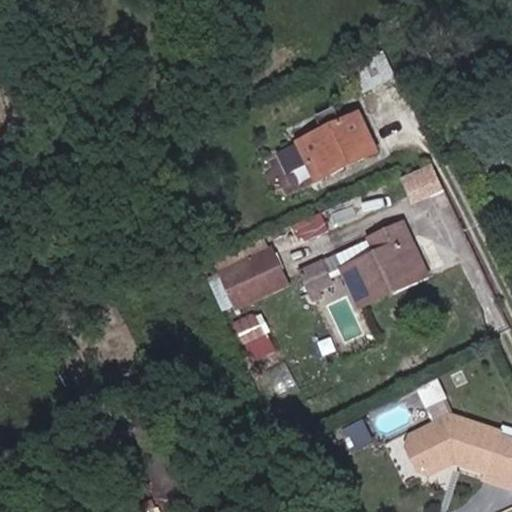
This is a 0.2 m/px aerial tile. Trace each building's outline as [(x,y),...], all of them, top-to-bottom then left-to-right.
[(396,79),(385,53),(352,68),(364,93),(396,79)] [(377,153),(360,115),(300,144),(317,182),(377,153)] [(403,175),(414,203),(448,190),(438,162),(403,175)] [(306,238),(332,229),(326,213),(300,222),(306,238)] [(389,287),(425,271),(403,225),(370,240),(378,255),(344,270),(361,308),(392,293),(389,287)] [(222,273),(271,252),(264,239),(208,263),(225,300),(233,296),(222,273)] [(344,270),(378,255),(370,240),(337,256),(344,270)] [(288,286),(272,251),(271,252),(222,273),(233,296),(238,309),(288,286)] [(334,287),(323,261),(301,271),(315,303),(324,299),(321,293),(334,287)] [(392,293),(428,276),(425,271),(389,287),(392,293)] [(255,361),(281,349),(262,310),(236,323),(255,361)] [(442,400),(433,384),(420,390),(428,407),(442,400)] [(511,459),(511,440),(499,436),(501,432),(451,416),(411,436),(407,447),(421,474),(432,476),(447,469),(451,458),(459,462),(461,464),(487,474),(488,474),(494,454),(511,459)] [(511,440),(511,429),(503,426),(501,432),(499,436),(511,440)] [(511,488),(511,486),(511,459),(494,454),(488,474),(487,474),(485,479),(511,488)]
